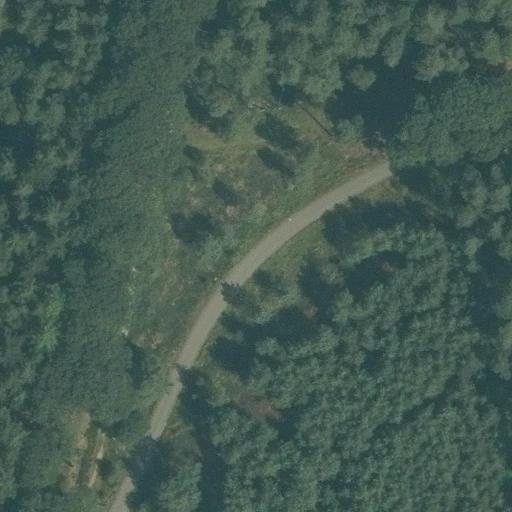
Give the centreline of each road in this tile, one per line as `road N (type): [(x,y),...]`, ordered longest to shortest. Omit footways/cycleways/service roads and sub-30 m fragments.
road 1 (unclassified): [(111,511),(178,363),(255,252),(344,187),(511,104)]
road 2 (track): [(208,0),(99,511)]
road 3 (track): [(178,143),(511,66)]
road 4 (track): [(178,143),(0,118)]
